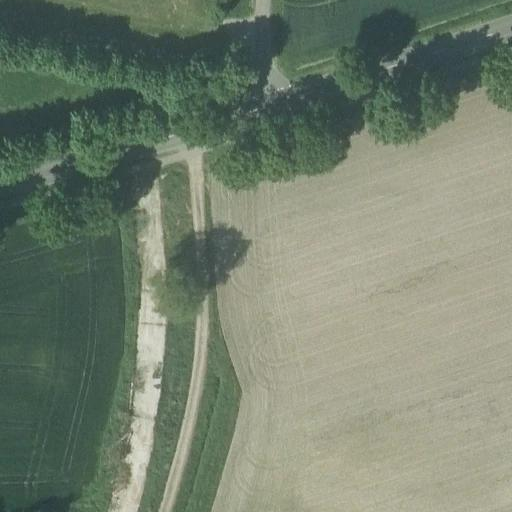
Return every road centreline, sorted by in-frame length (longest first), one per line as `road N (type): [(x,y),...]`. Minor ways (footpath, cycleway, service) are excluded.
road 1 (tertiary): [(273,105),(0,184)]
road 2 (tertiary): [(511,27),(273,105)]
